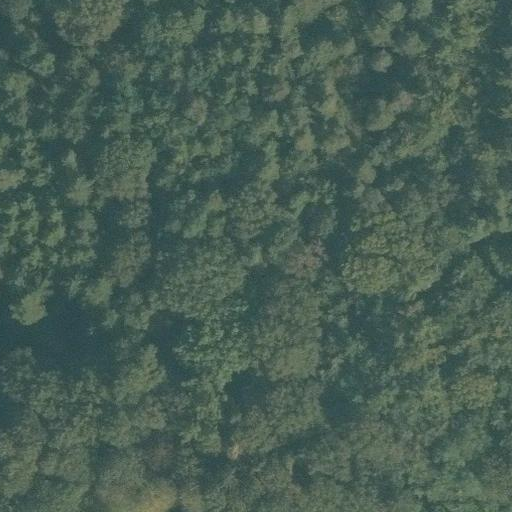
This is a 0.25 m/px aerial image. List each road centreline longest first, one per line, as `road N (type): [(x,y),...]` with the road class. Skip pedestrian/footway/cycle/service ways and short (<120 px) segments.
road 1 (track): [(206,335),(175,228),(139,0)]
road 2 (track): [(206,335),(246,375),(336,511)]
road 3 (track): [(0,349),(206,335)]
